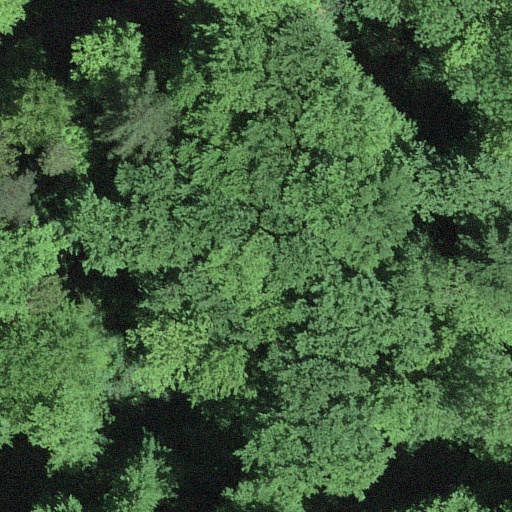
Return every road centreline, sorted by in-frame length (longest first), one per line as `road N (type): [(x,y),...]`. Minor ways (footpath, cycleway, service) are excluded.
road 1 (track): [(475,511),(459,438),(468,285),(440,160),(388,0)]
road 2 (unclassified): [(0,61),(175,0)]
